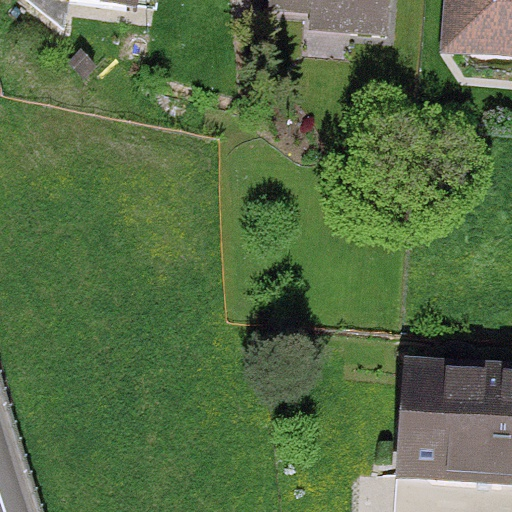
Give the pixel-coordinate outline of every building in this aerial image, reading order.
[(28,0),(64,28),(68,0),(87,0),(136,7),(136,5),(137,0),(28,0)] [(157,0),(137,0),(136,5),(156,8),(157,0)] [(270,0),(270,8),(311,11),(309,30),(388,36),(390,0),(270,0)] [(511,0),(445,0),(442,52),(511,57),(511,0)] [(511,361),(404,354),(396,477),(511,484),(511,361)]
